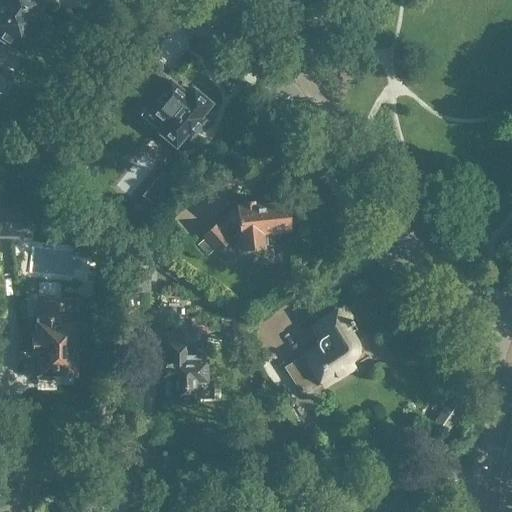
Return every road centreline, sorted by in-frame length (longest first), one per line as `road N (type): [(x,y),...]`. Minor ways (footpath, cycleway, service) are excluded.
road 1 (residential): [(504,489),(245,475),(0,450)]
road 2 (residential): [(511,339),(456,303),(291,88),(194,0)]
